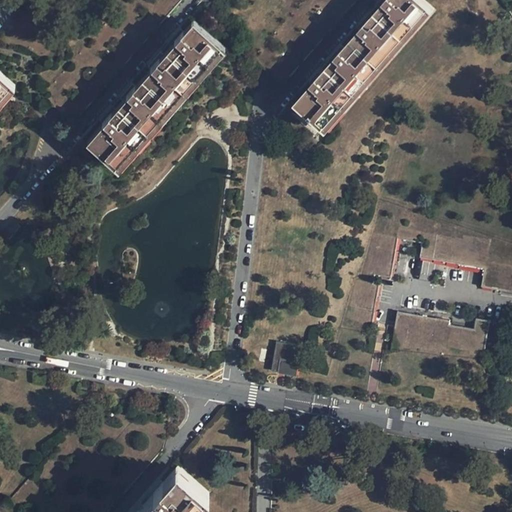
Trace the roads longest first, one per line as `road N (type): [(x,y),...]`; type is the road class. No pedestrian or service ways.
road 1 (residential): [(227,389),(258,119)]
road 2 (residential): [(265,395),(511,438)]
road 3 (residential): [(0,348),(214,387)]
road 4 (residential): [(58,151),(192,0)]
road 5 (residential): [(258,119),(367,0)]
road 6 (residential): [(214,387),(117,511)]
